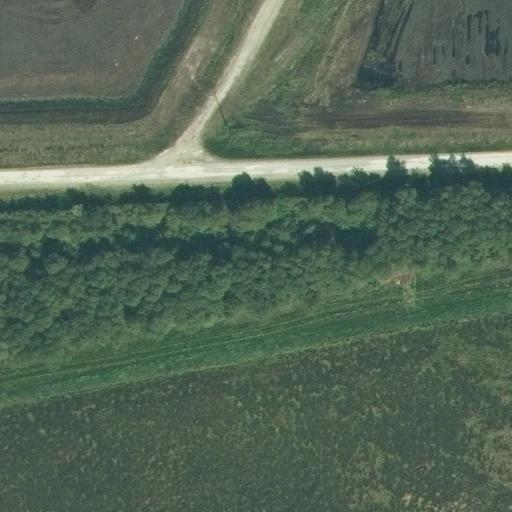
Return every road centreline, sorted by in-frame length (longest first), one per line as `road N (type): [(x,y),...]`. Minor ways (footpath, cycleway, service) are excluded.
road 1 (unclassified): [(511,148),(0,170)]
road 2 (track): [(161,163),(194,125),(281,66),(321,0)]
road 3 (track): [(194,125),(262,0)]
